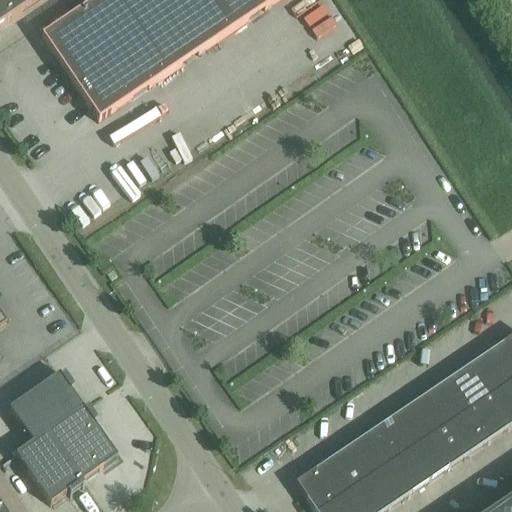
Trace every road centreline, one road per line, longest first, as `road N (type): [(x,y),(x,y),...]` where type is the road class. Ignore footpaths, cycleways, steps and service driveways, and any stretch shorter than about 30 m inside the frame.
road 1 (unclassified): [(219,488),(0,164)]
road 2 (unknown): [(511,311),(219,488)]
road 3 (unknown): [(16,189),(208,85)]
